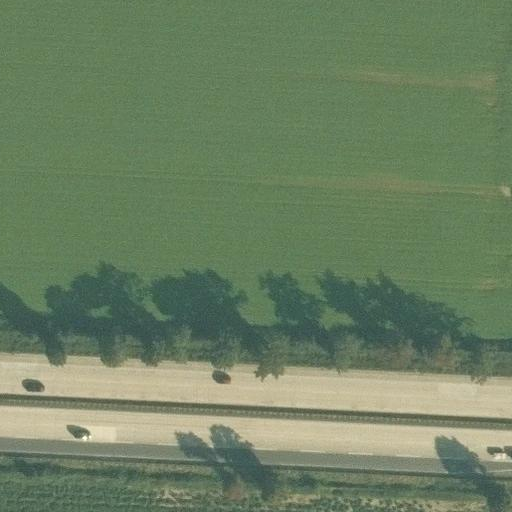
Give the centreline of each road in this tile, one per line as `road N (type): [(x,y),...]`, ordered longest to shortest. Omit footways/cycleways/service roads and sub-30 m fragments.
road 1 (motorway): [(511,403),(0,379)]
road 2 (motorway): [(122,427),(511,449)]
road 3 (motorway): [(0,443),(122,427)]
road 4 (motorway): [(0,422),(122,427)]
